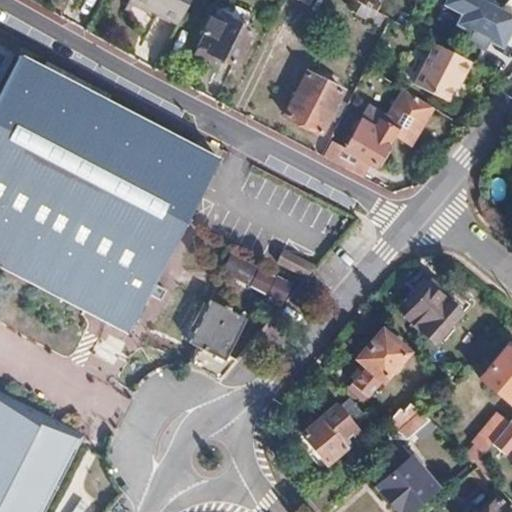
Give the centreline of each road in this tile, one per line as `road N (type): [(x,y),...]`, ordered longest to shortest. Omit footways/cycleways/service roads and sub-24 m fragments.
road 1 (residential): [(405,229),(0,11)]
road 2 (residential): [(234,429),(405,229)]
road 3 (residential): [(426,204),(511,105)]
road 4 (residential): [(234,429),(205,421),(180,433),(169,457),(182,492)]
